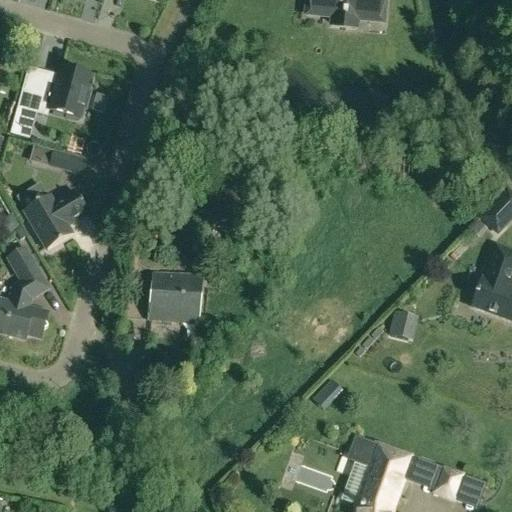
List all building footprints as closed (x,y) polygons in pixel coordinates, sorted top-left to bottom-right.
[(308,0),(307,15),(333,18),(332,26),(355,28),(356,20),(382,23),(384,0),(308,0)] [(29,71),(18,110),(34,114),(39,115),(41,107),(50,110),(49,112),(80,120),(83,111),(85,111),(90,93),(88,93),(92,78),(61,70),(57,85),(48,83),(49,77),(29,71)] [(11,135),(27,140),(29,133),(13,129),(11,135)] [(50,153),(46,168),(81,178),(86,162),(50,153)] [(217,182),(212,205),(243,213),(248,189),(217,182)] [(47,252),(71,238),(64,225),(69,223),(71,225),(87,215),(74,193),(53,206),(49,198),(24,213),(47,252)] [(497,235),(511,219),(511,198),(506,193),(481,219),(497,235)] [(14,232),(19,241),(26,237),(21,228),(14,232)] [(130,293),(130,289),(141,246),(123,242),(112,289),(130,293)] [(481,281),(471,308),(511,323),(511,292),(508,291),(511,280),(511,254),(496,248),(484,282),(481,281)] [(46,287),(39,275),(25,251),(8,260),(22,284),(14,288),(10,304),(1,302),(0,304),(0,334),(24,342),(26,336),(40,340),(42,332),(47,329),(45,323),(47,315),(24,308),(27,298),(46,287)] [(198,326),(202,289),(203,277),(153,276),(148,322),(198,326)] [(408,341),(414,318),(394,313),(388,336),(408,341)] [(340,393),(331,384),(325,390),(335,398),(340,393)] [(355,463),(341,501),(356,507),(355,511),(391,511),(392,511),(404,480),(410,482),(417,463),(418,461),(375,446),(375,447),(356,440),(348,461),(355,463)] [(442,470),(433,495),(453,502),(462,478),(442,470)]
